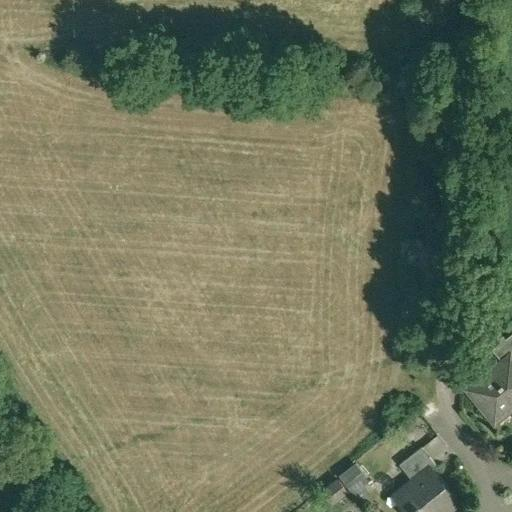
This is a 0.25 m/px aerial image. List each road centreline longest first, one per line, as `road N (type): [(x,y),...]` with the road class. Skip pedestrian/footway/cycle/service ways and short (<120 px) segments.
road 1 (track): [(439,405),(472,0)]
road 2 (residential): [(508,508),(439,405)]
